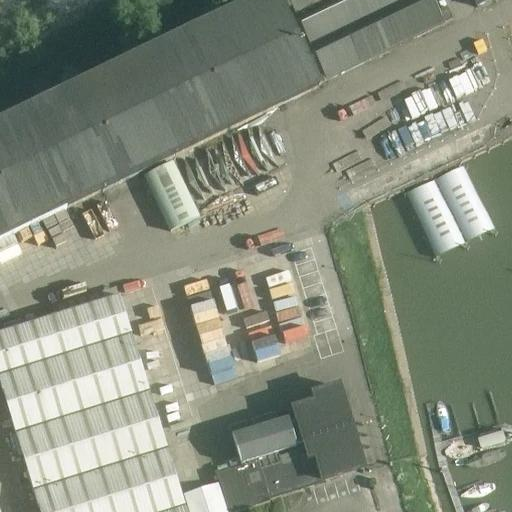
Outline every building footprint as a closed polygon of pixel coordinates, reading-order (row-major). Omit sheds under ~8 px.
[(316,92),(271,0),(259,0),(155,48),(202,145),(316,92)] [(271,0),(315,90),(441,29),(433,14),(426,0),(271,0)] [(496,0),(471,0),(476,9),(496,0)] [(372,90),(386,125),(424,108),(440,146),(511,115),(511,74),(503,78),(495,60),(494,61),(489,48),(441,69),(438,62),(372,90)] [(347,139),(370,129),(362,110),(339,120),(347,139)] [(257,147),(207,174),(219,196),(269,169),(257,147)] [(142,174),(165,231),(195,219),(172,162),(142,174)] [(223,399),(246,392),(235,355),(212,362),(223,399)] [(217,476),(227,511),(242,511),(270,504),(268,500),(364,471),(338,387),(312,395),(315,403),(292,410),(294,419),(290,420),(288,413),(276,417),(279,424),(232,438),(239,462),(229,465),(231,471),(217,476)] [(511,425),(508,417),(434,444),(444,464),(511,439),(511,425)] [(226,511),(218,485),(182,496),(187,511),(226,511)]
